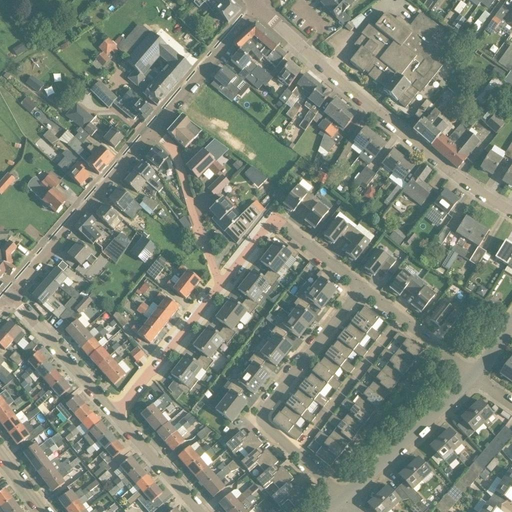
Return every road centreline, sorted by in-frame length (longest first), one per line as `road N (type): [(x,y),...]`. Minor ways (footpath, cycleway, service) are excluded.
road 1 (residential): [(511,212),(439,163),(257,7)]
road 2 (residential): [(363,288),(261,419),(342,497)]
road 3 (residential): [(7,293),(149,130)]
road 4 (residential): [(342,497),(474,377)]
road 5 (residential): [(114,413),(221,279)]
road 6 (unclassified): [(221,279),(174,155),(149,130)]
road 7 (residential): [(149,130),(257,7)]
road 8 (residential): [(114,413),(7,293)]
road 9 (residential): [(363,288),(474,377)]
road 10 (residential): [(200,511),(114,413)]
